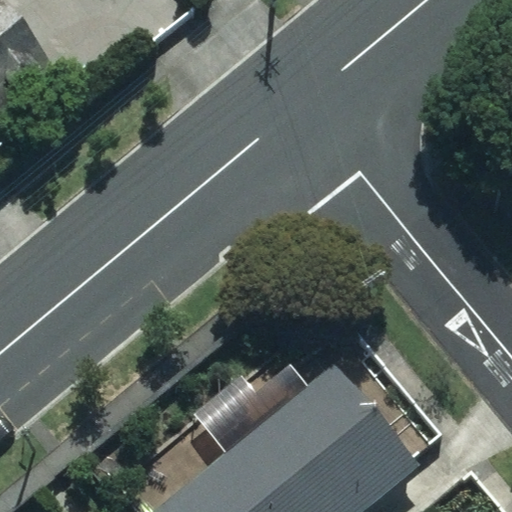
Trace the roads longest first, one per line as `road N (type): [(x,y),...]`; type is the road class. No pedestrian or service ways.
road 1 (primary): [(305,107),(0,359)]
road 2 (residential): [(511,357),(305,107)]
road 3 (primary): [(431,0),(305,107)]
